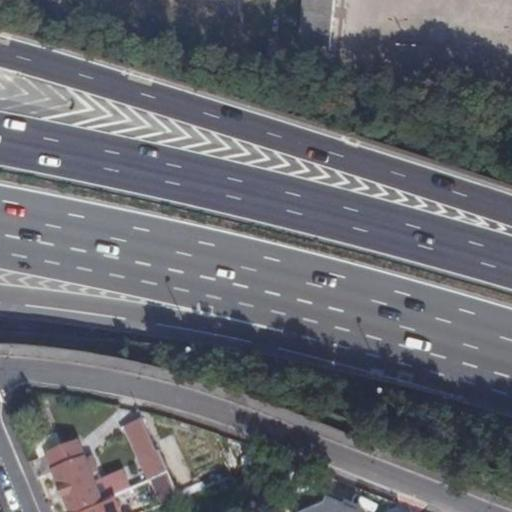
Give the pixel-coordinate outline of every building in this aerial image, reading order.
[(307,0),(303,43),(333,47),(338,0),(307,0)] [(161,510),(184,501),(145,422),(127,430),(161,510)] [(78,450),(59,459),(64,472),(59,474),(73,511),(87,511),(106,504),(90,462),(83,464),(78,450)] [(356,511),(364,492),(339,482),(333,503),(356,511)] [(283,511),(293,508),(285,490),(257,502),(261,511),(283,511)] [(121,506),(123,511),(134,511),(131,502),(121,506)]
